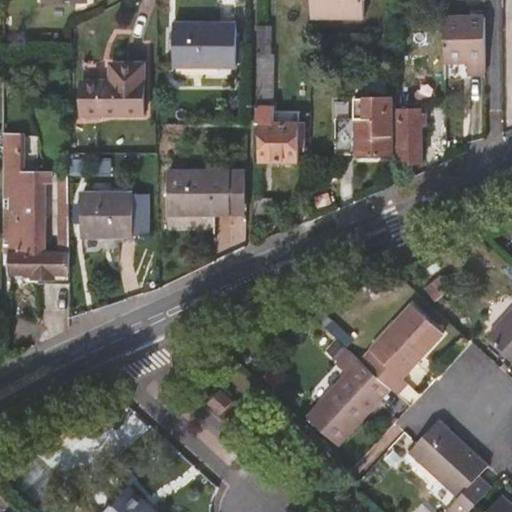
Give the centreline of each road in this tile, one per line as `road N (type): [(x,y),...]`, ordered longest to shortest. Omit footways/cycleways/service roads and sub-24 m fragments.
road 1 (secondary): [(511,161),(111,334)]
road 2 (residential): [(111,334),(235,474),(250,511)]
road 3 (secondary): [(111,334),(0,396)]
